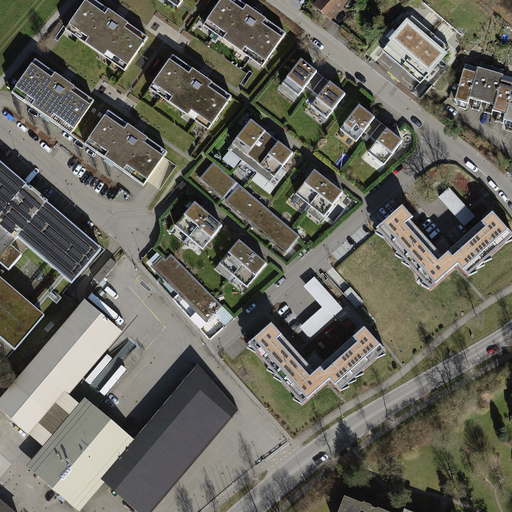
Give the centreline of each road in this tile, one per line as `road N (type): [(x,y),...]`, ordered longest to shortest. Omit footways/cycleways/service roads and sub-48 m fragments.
road 1 (tertiary): [(247,511),(360,423),(511,333)]
road 2 (residential): [(450,142),(213,351)]
road 3 (residential): [(450,142),(273,0)]
road 4 (residential): [(0,130),(100,213),(134,230)]
